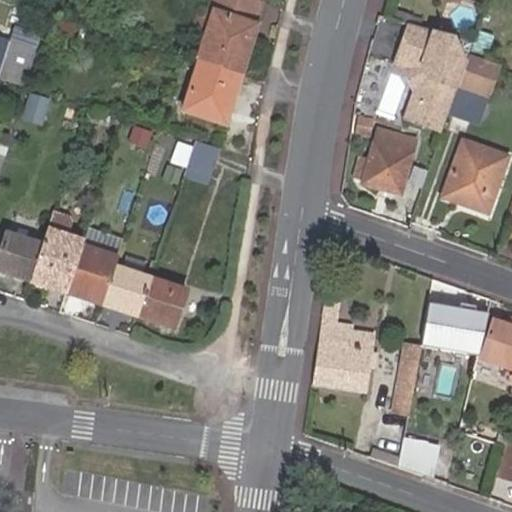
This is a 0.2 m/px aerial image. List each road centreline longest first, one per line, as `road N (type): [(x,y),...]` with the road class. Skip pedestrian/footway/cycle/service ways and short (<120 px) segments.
road 1 (residential): [(0,411),(267,451)]
road 2 (unclassified): [(302,210),(267,451)]
road 3 (residential): [(511,284),(302,210)]
road 4 (unclassified): [(346,0),(329,49),(302,210)]
road 5 (residential): [(267,451),(462,511)]
